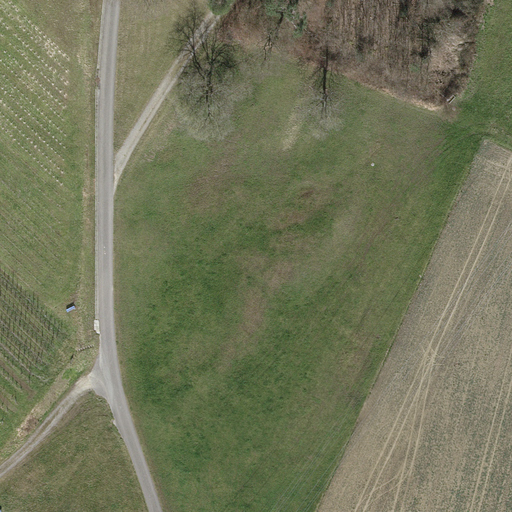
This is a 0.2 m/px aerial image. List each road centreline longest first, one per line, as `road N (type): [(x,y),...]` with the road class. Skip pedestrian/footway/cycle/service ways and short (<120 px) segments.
road 1 (track): [(114,0),(105,175),(110,371),(155,511)]
road 2 (track): [(105,175),(228,0)]
road 3 (track): [(0,476),(110,371)]
